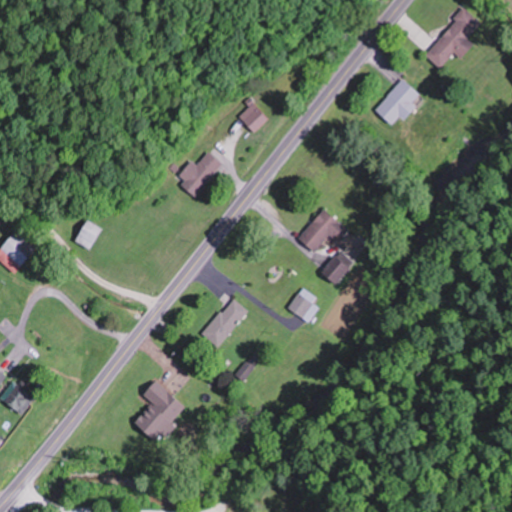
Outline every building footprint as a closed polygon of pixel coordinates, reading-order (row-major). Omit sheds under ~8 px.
[(465,59),(478,46),(469,38),(483,23),(469,9),(427,54),(443,68),(457,52),(465,59)] [(418,103),(424,95),(405,79),(378,110),(396,126),(403,118),(407,122),(421,106),(418,103)] [(256,133),(271,120),(255,103),(240,116),(256,133)] [(196,196),(225,165),(211,152),(198,165),(193,161),(177,178),(196,196)] [(333,234),(340,241),(350,231),(328,209),(301,237),(316,251),(333,234)] [(105,230),(91,221),(78,239),(92,249),(105,230)] [(325,271),(339,283),(356,262),(342,250),(325,271)] [(319,309),(313,305),(318,297),(304,288),(290,308),(311,321),(319,309)] [(251,312),(237,298),(203,333),(217,347),(251,312)] [(239,374),(245,380),(256,368),(249,362),(239,374)] [(0,387),(10,376),(0,368),(0,387)] [(39,397),(16,381),(3,399),(27,415),(39,397)]
